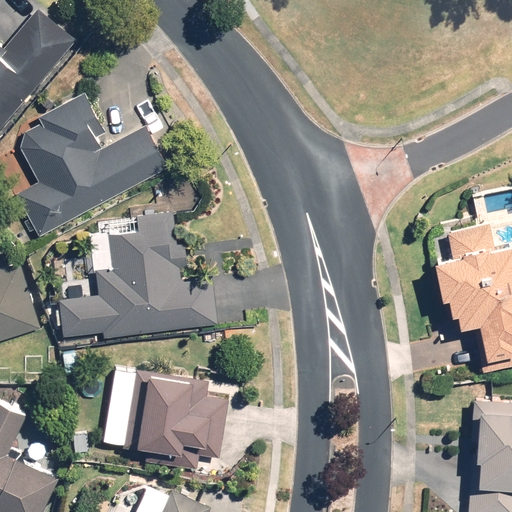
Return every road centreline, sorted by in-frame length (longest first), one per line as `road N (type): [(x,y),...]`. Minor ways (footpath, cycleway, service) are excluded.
road 1 (residential): [(163,0),(213,51),(269,131),(307,212)]
road 2 (residential): [(307,212),(511,112)]
road 3 (residential): [(335,309),(362,361),(374,443),(372,511)]
road 4 (residential): [(305,511),(315,379),(335,309)]
